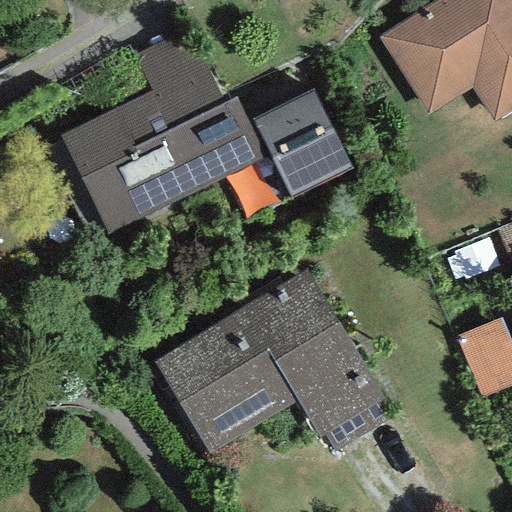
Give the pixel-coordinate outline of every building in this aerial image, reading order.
[(511,0),(436,0),(378,38),(428,115),(471,88),(493,122),(511,110),(511,0)] [(60,136),(106,233),(264,158),(235,97),(225,102),(190,28),(134,54),(152,92),(60,136)] [(312,90),(251,119),(290,199),(351,170),(312,90)] [(511,223),(496,230),(511,270),(511,223)] [(305,270),(153,363),(209,454),(296,401),(319,438),(324,436),(333,450),(384,419),(375,403),(384,397),(305,270)] [(511,344),(501,318),(455,337),(481,398),(511,385),(511,344)]
